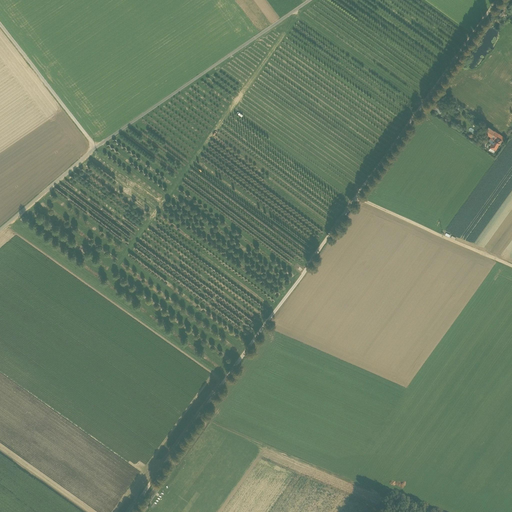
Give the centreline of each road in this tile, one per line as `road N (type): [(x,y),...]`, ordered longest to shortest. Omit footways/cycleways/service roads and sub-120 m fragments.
road 1 (track): [(131,511),(356,197)]
road 2 (track): [(0,229),(95,147),(310,0)]
road 3 (track): [(356,197),(498,0)]
road 4 (track): [(207,418),(421,511)]
road 5 (track): [(511,265),(356,197)]
road 6 (track): [(423,104),(293,11)]
road 7 (track): [(0,24),(95,147)]
